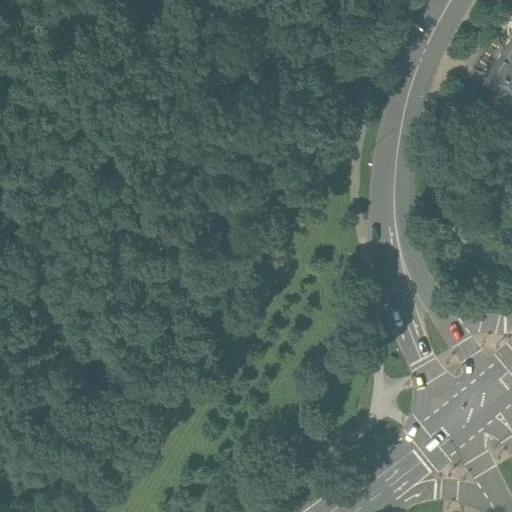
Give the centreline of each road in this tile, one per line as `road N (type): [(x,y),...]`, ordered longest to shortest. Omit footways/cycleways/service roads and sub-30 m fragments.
road 1 (secondary): [(397,148),(384,195),(386,261),(409,334),(456,426)]
road 2 (secondary): [(441,315),(411,253),(397,148)]
road 3 (secondary): [(397,148),(416,67),(451,0)]
road 4 (primary): [(347,511),(456,426)]
road 5 (unclassified): [(374,511),(449,493),(504,509)]
